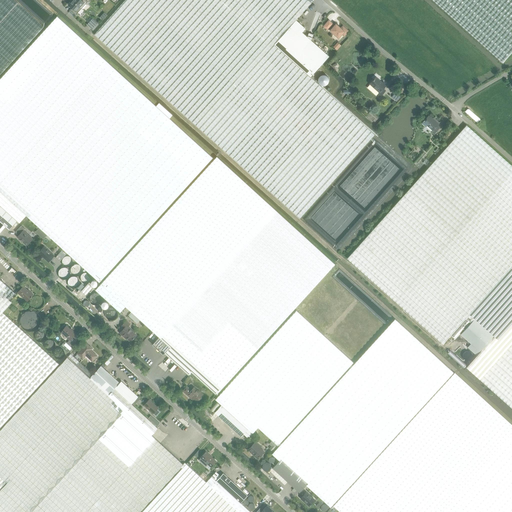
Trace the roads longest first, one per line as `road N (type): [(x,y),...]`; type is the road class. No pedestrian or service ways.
road 1 (unclassified): [(292,511),(0,246)]
road 2 (unclassified): [(450,106),(327,0)]
